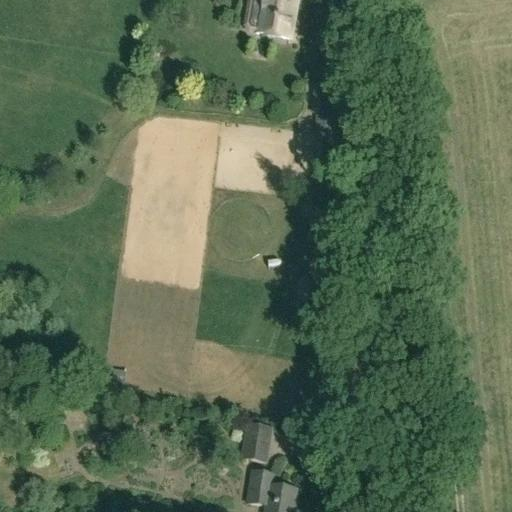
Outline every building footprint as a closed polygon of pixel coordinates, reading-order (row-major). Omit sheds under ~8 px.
[(261,0),(261,7),(253,6),(249,9),(245,28),(248,33),(256,34),(256,35),(278,39),(290,41),(296,0),(261,0)] [(336,116),(317,115),(314,158),(332,159),(336,116)] [(81,275),(95,286),(101,279),(87,267),(81,275)] [(242,462),(266,466),(272,432),(248,428),(242,462)] [(293,511),(297,493),(273,490),(275,479),(252,475),(247,506),(267,509),(266,511),(293,511)]
